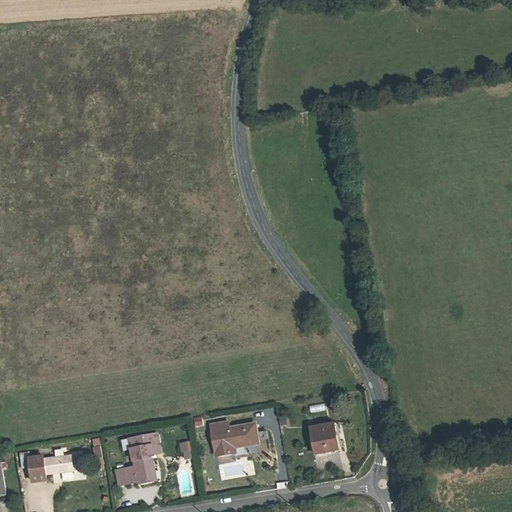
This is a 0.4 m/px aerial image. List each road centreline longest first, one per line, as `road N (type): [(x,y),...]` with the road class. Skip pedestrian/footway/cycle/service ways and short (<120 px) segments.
road 1 (tertiary): [(383,484),(369,374),(280,256),(248,191),(237,117),(258,0)]
road 2 (unclassified): [(383,484),(177,511)]
